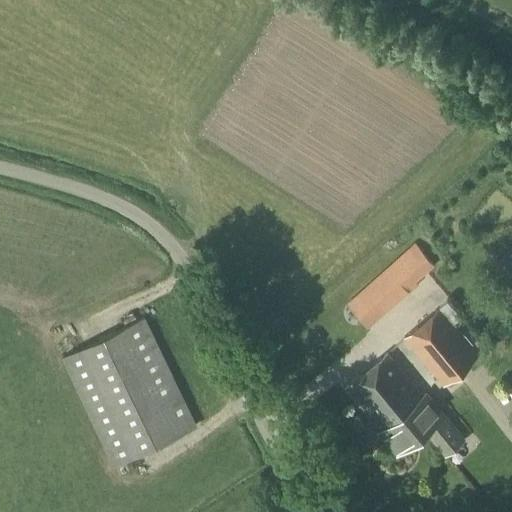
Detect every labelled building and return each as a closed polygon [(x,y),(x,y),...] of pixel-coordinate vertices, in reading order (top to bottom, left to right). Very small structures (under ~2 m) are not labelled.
[(363,324),(432,263),(416,244),(347,305),(363,324)] [(511,289),(511,245),(491,264),(499,273),(511,289)] [(443,385),(478,354),(454,324),(463,316),(449,299),(439,307),(404,337),(443,385)] [(112,466),(134,455),(195,426),(143,317),(61,357),(112,466)] [(424,429),(444,453),(463,438),(425,393),(421,396),(386,353),(364,371),(401,413),(409,407),(426,427),(424,429)] [(409,407),(401,413),(364,371),(346,387),(382,430),(379,433),(396,453),(424,429),(426,427),(409,407)]
